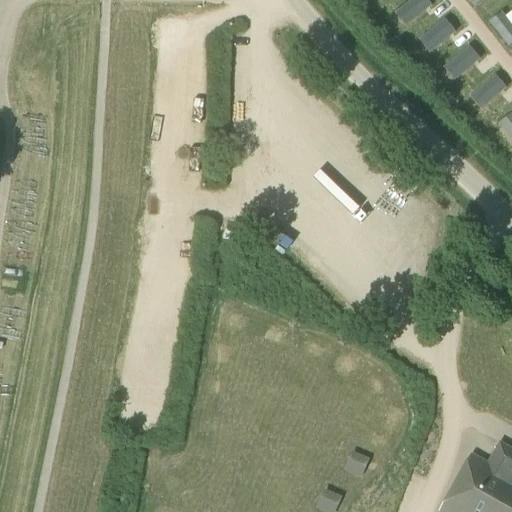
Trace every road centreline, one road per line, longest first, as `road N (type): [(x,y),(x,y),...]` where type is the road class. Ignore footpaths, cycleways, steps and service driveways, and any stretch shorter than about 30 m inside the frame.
road 1 (unclassified): [(511,222),(292,0)]
road 2 (track): [(0,86),(14,153),(0,241)]
